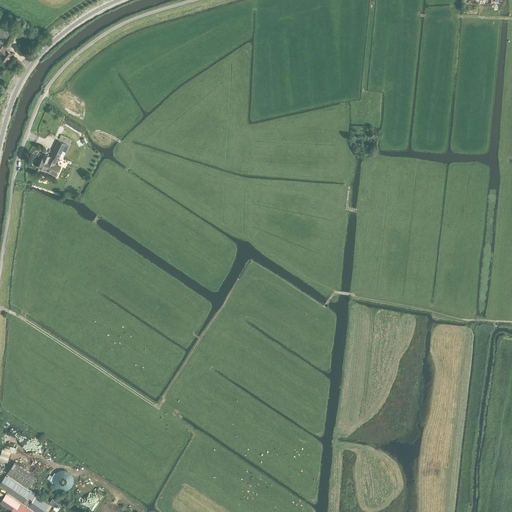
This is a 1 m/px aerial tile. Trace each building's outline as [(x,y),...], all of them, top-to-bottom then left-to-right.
[(29,30),(19,24),(14,31),(25,38),(29,30)] [(0,26),(0,42),(2,44),(9,34),(0,26)] [(7,48),(0,42),(0,55),(1,56),(0,57),(6,62),(12,54),(6,49),(7,48)] [(71,128),(71,129),(78,132),(80,128),(67,122),(66,126),(71,128)] [(38,167),(42,169),(56,175),(60,166),(56,164),(65,143),(57,140),(51,153),(53,154),(52,157),(45,154),(42,159),(38,167)] [(29,487),(35,477),(15,463),(9,473),(29,487)] [(62,470),(61,472),(71,478),(72,476),(62,470)] [(7,476),(0,486),(38,511),(44,511),(49,505),(7,476)] [(0,502),(14,511),(34,511),(35,511),(32,510),(31,511),(27,508),(26,509),(0,491),(0,502)] [(53,498),(50,503),(55,506),(56,504),(62,507),(68,497),(66,496),(64,496),(60,494),(56,500),(53,498)]
